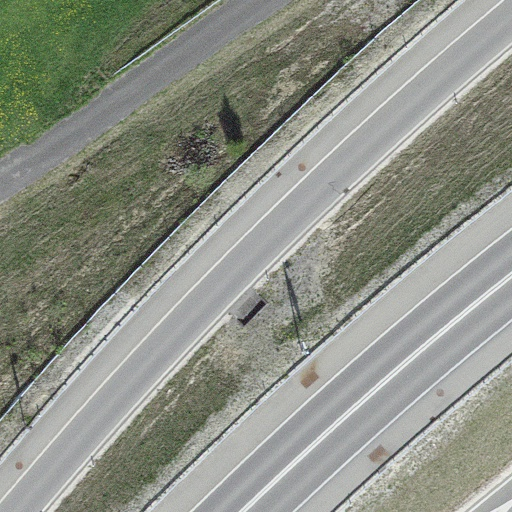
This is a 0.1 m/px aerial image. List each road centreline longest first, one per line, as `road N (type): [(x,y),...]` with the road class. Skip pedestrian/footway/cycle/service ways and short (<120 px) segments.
road 1 (trunk): [(511,16),(213,290),(15,511)]
road 2 (trunk): [(241,511),(511,273)]
road 3 (track): [(0,181),(247,0)]
